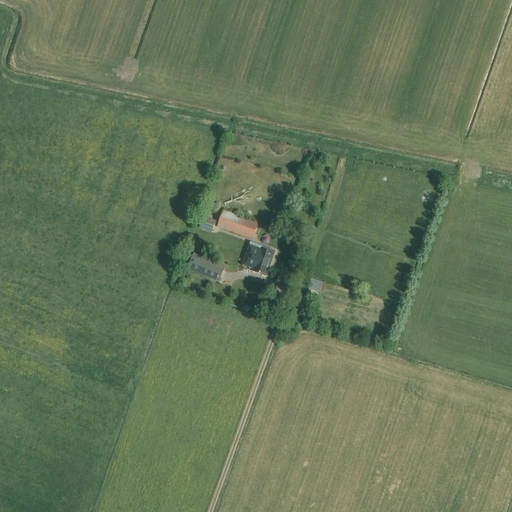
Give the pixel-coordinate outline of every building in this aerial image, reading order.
[(341,157),(340,165),(355,167),(356,159),(341,157)] [(252,240),(258,224),(224,211),(218,228),(252,240)] [(212,232),(216,222),(204,218),(200,228),(212,232)] [(274,255),(262,251),(263,246),(251,242),(242,266),(251,269),(251,271),(267,276),(274,255)] [(223,264),(200,256),(194,254),(188,271),(219,283),(225,267),(223,266),(223,264)]
